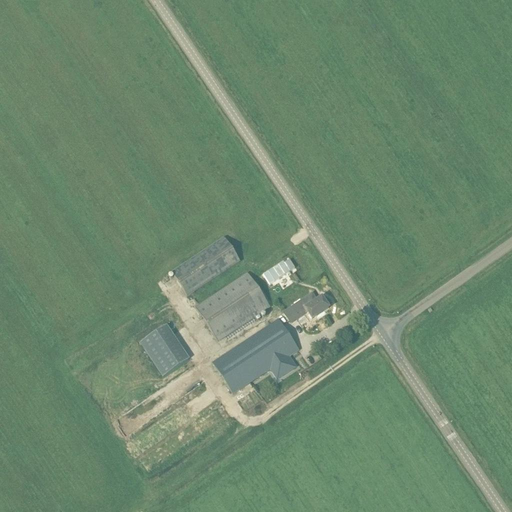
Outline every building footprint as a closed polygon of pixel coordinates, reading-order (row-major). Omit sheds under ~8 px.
[(240,262),(224,239),(171,274),(187,297),(240,262)] [(270,308),(247,274),(195,309),(217,342),(270,308)] [(316,302),(311,295),(283,314),(290,325),(307,314),(311,320),(329,309),(321,298),(316,302)] [(244,343),(212,364),(232,395),(265,373),(270,370),(277,382),(296,369),(289,357),(298,351),(290,339),(282,326),(278,320),(277,321),(244,343)] [(188,362),(165,326),(140,343),(163,379),(188,362)]
